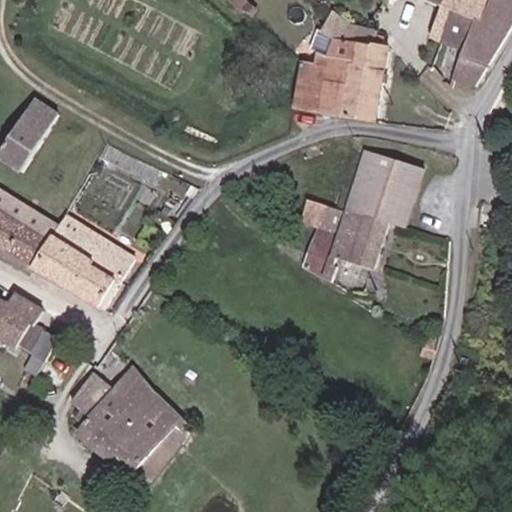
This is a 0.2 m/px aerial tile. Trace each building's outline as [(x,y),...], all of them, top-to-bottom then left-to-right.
[(432,40),(439,43),(453,11),(485,24),(494,0),(421,0),(444,8),(432,40)] [(450,90),(471,97),(492,68),(511,31),(511,0),(494,0),(485,24),(453,11),(439,43),(465,53),(450,90)] [(295,111),(377,123),(389,47),(386,46),(386,40),(379,38),(379,34),(351,28),(333,14),(324,32),(337,42),(331,59),(321,55),(318,65),(302,63),(295,111)] [(61,114),(38,100),(0,159),(23,175),(61,114)] [(155,187),(163,173),(111,146),(102,160),(155,187)] [(308,201),(337,212),(344,187),(340,186),(343,173),(346,174),(352,155),(343,152),(340,166),(334,190),(313,184),(308,201)] [(303,269),(332,287),(338,268),(336,268),(338,259),(377,272),(392,224),(408,230),(426,170),(365,153),(346,215),(337,212),(308,201),(301,222),(319,228),(303,269)] [(340,166),(321,161),(315,180),(314,179),(313,184),(334,190),(340,166)] [(178,220),(201,190),(193,186),(186,196),(189,199),(176,217),(178,220)] [(0,189),(0,209),(19,222),(28,207),(0,189)] [(0,248),(34,269),(51,241),(43,236),(19,222),(0,209),(0,248)] [(51,241),(34,269),(106,313),(136,259),(67,216),(55,236),(51,241)] [(43,236),(51,241),(55,236),(46,231),(43,236)] [(0,256),(31,274),(34,269),(0,248),(0,256)] [(36,327),(44,312),(17,294),(10,306),(0,299),(0,337),(17,349),(32,324),(36,327)] [(32,356),(44,331),(36,327),(23,350),(32,356)] [(48,365),(61,340),(44,331),(32,356),(48,365)] [(154,394),(133,369),(113,393),(94,375),(74,405),(84,412),(78,420),(86,427),(78,436),(133,479),(178,426),(183,432),(188,427),(154,394)]
